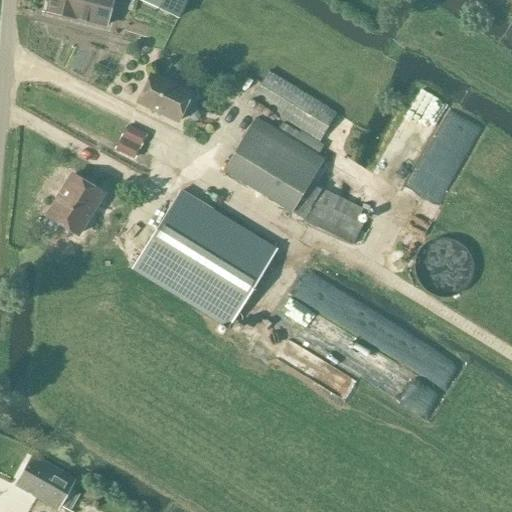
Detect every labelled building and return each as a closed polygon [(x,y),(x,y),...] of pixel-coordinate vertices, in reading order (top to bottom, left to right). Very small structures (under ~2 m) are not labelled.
[(50,0),(48,12),(106,26),(111,0),(50,0)] [(141,0),(178,18),(186,0),(141,0)] [(319,141),(336,113),(268,71),(251,99),(319,141)] [(177,122),(191,93),(151,74),(137,103),(177,122)] [(417,116),(423,118),(417,131),(408,127),(403,138),(426,148),(445,105),(426,97),(417,116)] [(427,157),(457,174),(484,128),(454,111),(427,157)] [(255,119),(223,171),(291,213),(309,184),(323,161),(317,157),(323,147),(301,133),(300,134),(283,123),(277,132),(255,119)] [(128,128),(121,141),(141,151),(147,138),(128,128)] [(121,141),(115,154),(135,163),(141,151),(121,141)] [(384,167),(415,168),(415,150),(411,150),(410,156),(385,156),(384,167)] [(77,235),(102,194),(72,175),(47,216),(77,235)] [(319,191),(309,184),(291,213),(305,221),(304,222),(353,246),(364,223),(357,219),(362,210),(320,189),(319,191)] [(228,328),(276,250),(180,191),(132,269),(228,328)] [(462,234),(473,209),(450,199),(439,224),(462,234)] [(360,378),(433,417),(463,361),(308,277),(296,300),(361,335),(343,369),(287,339),(277,358),(350,397),(360,378)] [(69,511),(83,486),(32,457),(16,485),(58,509),(60,507),(69,511)] [(132,511),(110,497),(100,511),(132,511)]
